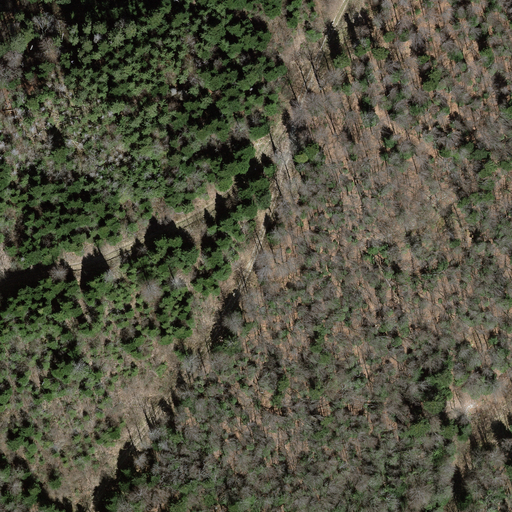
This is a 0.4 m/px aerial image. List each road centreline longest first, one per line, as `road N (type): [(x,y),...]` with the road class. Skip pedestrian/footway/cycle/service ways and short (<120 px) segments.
road 1 (track): [(92,511),(235,297),(267,224),(295,118)]
road 2 (track): [(0,282),(129,248),(211,208),(295,118)]
road 3 (track): [(295,118),(347,0)]
road 4 (track): [(465,511),(511,400)]
